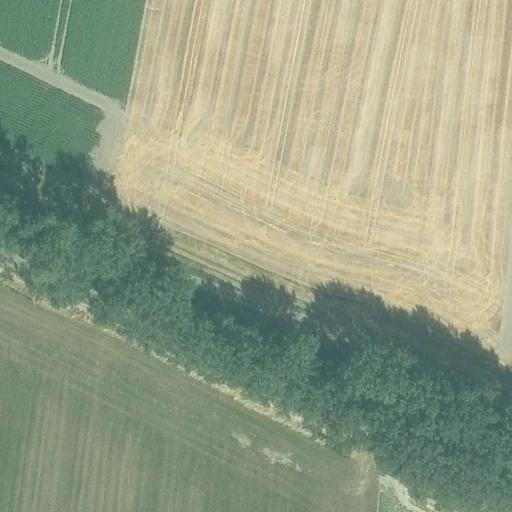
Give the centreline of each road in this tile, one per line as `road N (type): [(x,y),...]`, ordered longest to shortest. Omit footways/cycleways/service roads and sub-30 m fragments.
road 1 (track): [(0,255),(511,497)]
road 2 (unclassified): [(0,217),(377,346),(511,407)]
